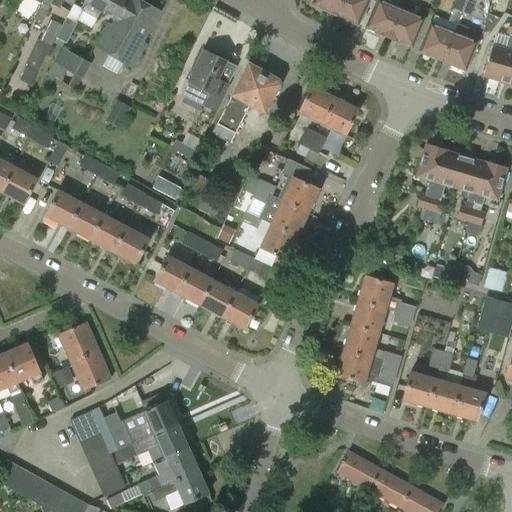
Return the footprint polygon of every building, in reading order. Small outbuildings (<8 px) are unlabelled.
[(41,0),(40,3),(40,4),(34,18),(42,23),(51,3),(60,7),(63,0),(41,0)] [(101,10),(116,18),(126,0),(86,0),(81,9),(97,18),(101,10)] [(94,47),(95,48),(131,68),(145,44),(142,42),(159,12),(138,0),(126,0),(116,18),(112,25),(109,23),(97,43),(94,47)] [(313,0),(312,4),(334,14),(341,0),(313,0)] [(341,0),(334,14),(357,25),(368,0),(341,0)] [(380,33),(388,37),(400,10),(378,0),(377,0),(366,26),(380,32),(380,33)] [(456,0),(452,10),(460,13),(466,0),(465,0),(456,0)] [(466,0),(460,13),(469,17),(475,4),(466,0)] [(400,10),(388,37),(397,41),(397,39),(411,46),(423,19),(400,10)] [(54,38),(52,42),(63,49),(64,47),(76,53),(76,55),(88,61),(95,48),(94,47),(97,43),(72,31),(76,23),(65,17),(55,38),(54,38)] [(0,33),(9,34),(10,19),(0,18),(0,33)] [(482,77),(504,83),(511,55),(511,20),(509,20),(505,34),(508,35),(504,49),(491,45),(482,77)] [(419,51),(442,61),(456,25),(446,21),(442,29),(430,24),(419,51)] [(456,25),(442,61),(464,70),(475,42),(464,38),(468,28),(456,23),(456,25)] [(30,88),(48,50),(50,46),(36,39),(24,66),(27,67),(20,83),(30,88)] [(50,46),(48,50),(56,54),(41,85),(56,93),(62,83),(67,86),(73,75),(81,80),(90,64),(63,49),(52,42),(50,46)] [(193,101),(215,112),(228,86),(217,80),(226,62),(202,50),(187,82),(200,88),(193,101)] [(217,123),(235,133),(249,106),(264,114),(279,85),(278,79),(248,64),(217,123)] [(299,113),(322,125),(334,98),(312,87),(299,113)] [(334,98),(322,125),(345,137),(358,111),(334,98)] [(115,101),(104,121),(120,130),(131,110),(115,101)] [(0,127),(5,130),(11,119),(0,113),(0,127)] [(10,129),(30,140),(37,128),(17,117),(10,129)] [(269,143),(279,148),(288,128),(279,123),(269,143)] [(37,128),(30,140),(46,149),(52,136),(37,128)] [(300,143),(310,148),(317,134),(307,129),(300,143)] [(317,134),(310,148),(318,153),(325,138),(317,134)] [(171,150),(190,160),(195,150),(176,140),(171,150)] [(47,161),(57,166),(68,147),(58,141),(47,161)] [(446,152),(447,150),(427,144),(417,176),(428,180),(424,195),(420,193),(415,207),(429,211),(446,152)] [(446,152),(429,211),(440,214),(444,201),(439,199),(444,184),(457,188),(466,158),(446,152)] [(78,166),(96,176),(103,165),(84,154),(78,166)] [(486,164),(466,158),(457,188),(468,191),(466,200),(474,202),(486,164)] [(0,191),(1,193),(15,167),(0,159),(0,191)] [(291,178),(281,201),(308,214),(319,190),(309,186),(315,172),(288,160),(281,174),(291,178)] [(486,164),(474,202),(481,204),(484,196),(497,200),(507,168),(486,162),(486,164)] [(103,165),(96,176),(113,186),(119,174),(103,165)] [(15,167),(1,193),(24,205),(38,179),(15,167)] [(211,182),(198,173),(186,190),(199,199),(211,182)] [(257,184),(259,180),(247,175),(244,181),(256,186),(257,184)] [(157,177),(151,188),(174,200),(180,189),(157,177)] [(256,186),(255,189),(271,196),(275,187),(259,180),(257,184),(256,186)] [(119,196),(138,206),(145,194),(126,184),(119,196)] [(45,216),(68,228),(82,203),(59,191),(45,216)] [(145,194),(138,206),(155,216),(151,222),(158,225),(162,218),(169,222),(174,212),(161,205),(162,203),(145,194)] [(200,200),(195,210),(211,217),(216,207),(200,200)] [(281,201),(270,225),(298,237),(308,214),(281,201)] [(68,228),(90,241),(104,215),(82,203),(68,228)] [(455,219),(468,223),(472,209),(459,205),(455,219)] [(472,209),(468,223),(480,226),(484,212),(472,209)] [(255,228),(259,219),(259,218),(245,212),(241,222),(255,228)] [(90,241),(113,253),(127,227),(104,215),(90,241)] [(298,237),(270,225),(260,248),(287,260),(298,237)] [(127,227),(113,253),(135,265),(149,239),(127,227)] [(228,244),(233,233),(222,228),(217,239),(228,244)] [(180,243),(199,253),(206,241),(187,231),(180,243)] [(206,241),(199,253),(216,262),(222,250),(206,241)] [(228,262),(247,270),(253,258),(234,250),(228,262)] [(154,281),(177,293),(191,269),(168,256),(154,281)] [(253,258),(247,270),(265,279),(271,266),(253,258)] [(483,287),(506,294),(511,275),(488,268),(483,287)] [(177,293),(200,306),(213,281),(191,269),(177,293)] [(468,271),(465,282),(477,286),(480,275),(468,271)] [(364,277),(357,302),(385,310),(385,309),(395,312),(412,317),(415,307),(400,303),(401,300),(389,297),(392,285),(364,277)] [(200,306),(222,318),(235,293),(213,281),(200,306)] [(235,293),(222,318),(245,330),(258,305),(235,293)] [(510,331),(511,323),(511,305),(485,298),(478,323),(510,331)] [(357,302),(350,327),(378,335),(385,310),(357,302)] [(58,334),(70,363),(98,351),(86,322),(58,334)] [(350,327),(343,351),(371,359),(378,335),(350,327)] [(27,343),(4,353),(17,383),(30,377),(33,384),(42,380),(27,343)] [(437,369),(442,352),(432,349),(427,367),(437,369)] [(98,351),(70,363),(82,391),(110,379),(98,351)] [(371,359),(343,351),(336,376),(364,384),(371,359)] [(376,382),(392,384),(396,353),(380,351),(376,382)] [(426,408),(451,415),(459,387),(444,383),(452,354),(442,352),(437,369),(434,380),(426,408)] [(4,353),(0,354),(0,390),(7,387),(10,394),(19,390),(17,383),(4,353)] [(460,376),(471,379),(476,361),(465,358),(460,376)] [(67,367),(52,374),(58,386),(73,379),(67,367)] [(401,401),(426,408),(434,380),(409,373),(401,401)] [(459,387),(451,415),(476,422),(484,394),(459,387)] [(131,444),(177,424),(167,401),(165,402),(161,393),(140,402),(144,411),(122,421),(120,422),(116,412),(102,418),(116,450),(131,444)] [(59,395),(47,401),(52,411),(64,405),(59,395)] [(0,430),(9,427),(0,406),(0,430)] [(69,421),(74,432),(96,422),(91,411),(69,421)] [(19,417),(23,426),(34,422),(30,412),(19,417)] [(74,432),(79,443),(101,433),(96,422),(74,432)] [(147,450),(153,463),(188,448),(177,424),(131,444),(136,455),(147,450)] [(79,443),(84,453),(106,444),(101,433),(79,443)] [(84,453),(89,464),(111,454),(110,453),(106,444),(84,453)] [(188,448),(153,463),(158,475),(136,484),(138,487),(120,495),(119,494),(105,500),(109,509),(151,490),(152,489),(197,470),(188,448)] [(110,453),(111,454),(116,465),(127,460),(126,459),(121,448),(116,450),(110,453)] [(336,472),(368,490),(379,469),(347,451),(336,472)] [(89,464),(94,475),(116,465),(111,454),(89,464)] [(0,472),(0,484),(5,487),(16,466),(6,461),(0,472)] [(94,475),(99,486),(121,476),(116,465),(94,475)] [(5,487),(14,492),(26,471),(16,466),(5,487)] [(368,490),(400,508),(411,487),(379,469),(368,490)] [(157,501),(164,498),(170,511),(183,505),(186,511),(194,508),(195,508),(211,501),(207,494),(208,493),(197,470),(152,489),(157,501)] [(14,492),(24,497),(36,476),(26,471),(14,492)] [(24,497),(34,503),(45,482),(36,476),(24,497)] [(121,476),(99,486),(104,497),(126,487),(121,476)] [(34,503),(44,508),(55,487),(45,482),(34,503)] [(44,508),(51,511),(54,511),(65,492),(55,487),(44,508)] [(411,487),(400,508),(407,511),(438,511),(443,505),(411,487)] [(54,511),(66,511),(75,498),(65,492),(54,511)] [(66,511),(82,511),(87,505),(87,504),(75,498),(66,511)]
